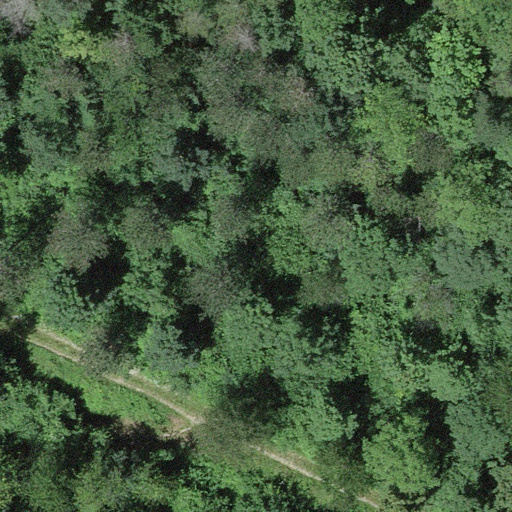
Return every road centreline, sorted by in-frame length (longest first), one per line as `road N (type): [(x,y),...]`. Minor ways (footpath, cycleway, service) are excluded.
road 1 (track): [(0,326),(223,427)]
road 2 (track): [(223,427),(407,511)]
